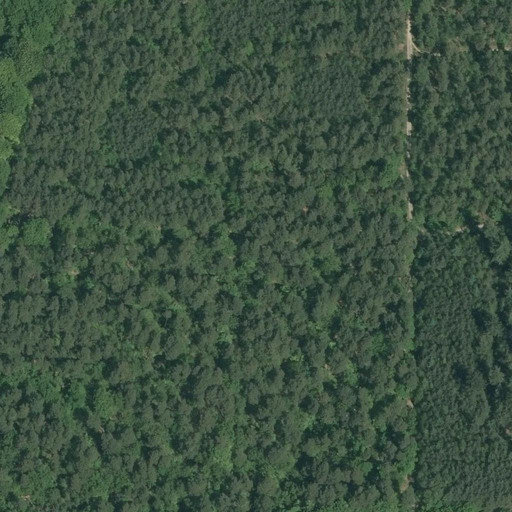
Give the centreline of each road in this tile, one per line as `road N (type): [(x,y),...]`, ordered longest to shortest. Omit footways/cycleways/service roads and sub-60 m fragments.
road 1 (track): [(0,264),(230,243),(239,192),(255,182),(410,171)]
road 2 (track): [(420,511),(413,238)]
road 3 (track): [(196,0),(0,21)]
road 4 (track): [(407,0),(410,171)]
